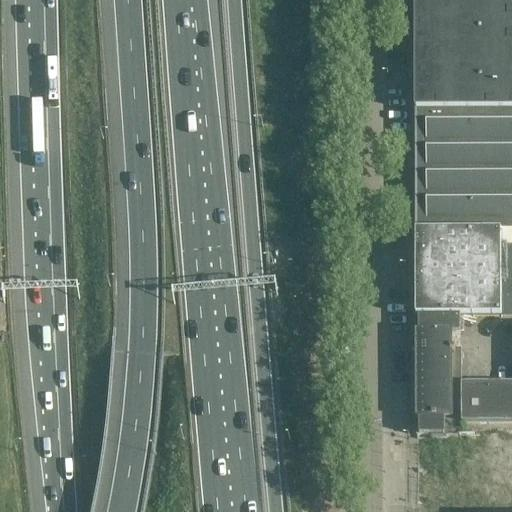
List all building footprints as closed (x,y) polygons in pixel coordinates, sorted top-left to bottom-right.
[(322,11),(322,0),(310,0),(310,11),(322,11)] [(511,0),(415,0),(416,112),(417,112),(417,113),(511,112),(511,0)] [(327,68),(327,48),(311,48),(311,68),(327,68)] [(511,112),(417,113),(417,112),(416,112),(417,233),(474,233),(501,233),(511,232),(511,112)] [(511,232),(501,233),(501,249),(511,248),(511,232)] [(474,249),(474,233),(417,233),(417,249),(474,249)] [(501,249),(501,233),(474,233),(474,249),(501,249)] [(511,317),(511,248),(501,249),(474,249),(417,249),(417,318),(420,318),(460,318),(511,317)] [(460,369),(460,335),(460,318),(420,318),(420,334),(417,334),(417,335),(417,369),(460,369)] [(511,424),(511,385),(460,386),(460,369),(417,369),(417,384),(417,420),(420,420),(420,436),(460,436),(460,425),(511,424)] [(511,435),(460,436),(420,436),(417,436),(417,506),(419,506),(419,505),(511,504),(511,435)]
